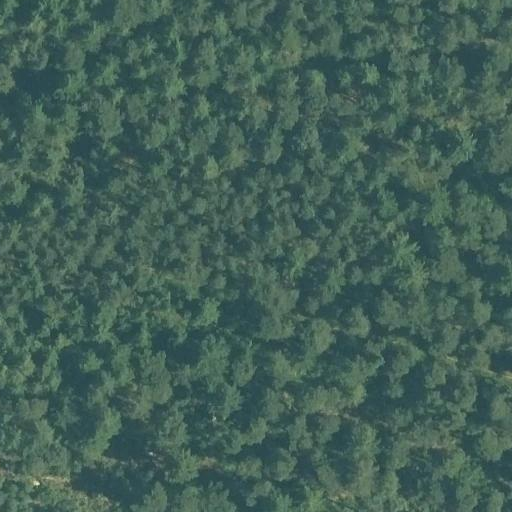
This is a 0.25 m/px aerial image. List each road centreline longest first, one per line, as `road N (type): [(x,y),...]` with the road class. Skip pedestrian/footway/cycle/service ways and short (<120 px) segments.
road 1 (track): [(0,221),(511,381)]
road 2 (track): [(511,53),(361,54),(273,31),(217,0)]
